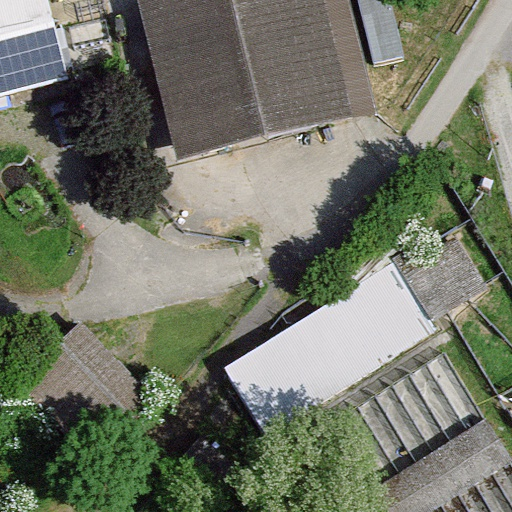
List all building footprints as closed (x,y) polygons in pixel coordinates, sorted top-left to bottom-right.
[(0,0),(0,103),(75,83),(53,0),(0,0)] [(329,0),(147,0),(187,161),(350,121),(359,119),(329,0)] [(398,266),(400,271),(434,327),(490,293),(460,244),(427,264),(420,253),(398,266)] [(255,367),(232,381),(266,437),(438,333),(434,327),(400,271),(251,360),(255,367)] [(164,406),(90,333),(29,390),(106,468),(164,406)] [(511,458),(491,425),(354,511),(438,511),(511,465),(511,458)] [(205,442),(191,459),(230,491),(244,475),(205,442)]
